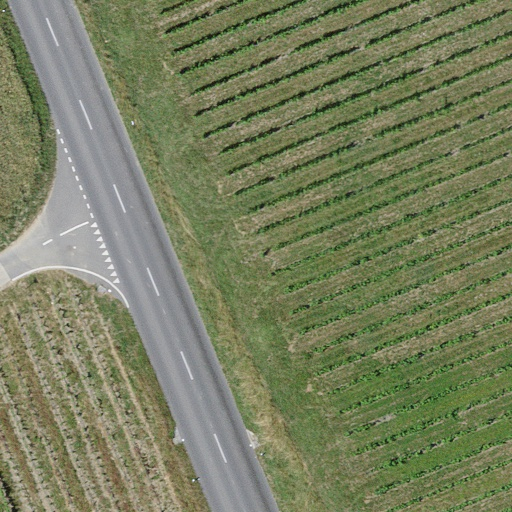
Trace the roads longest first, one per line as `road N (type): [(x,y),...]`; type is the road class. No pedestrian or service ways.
road 1 (secondary): [(31,0),(239,511)]
road 2 (track): [(116,207),(0,282)]
